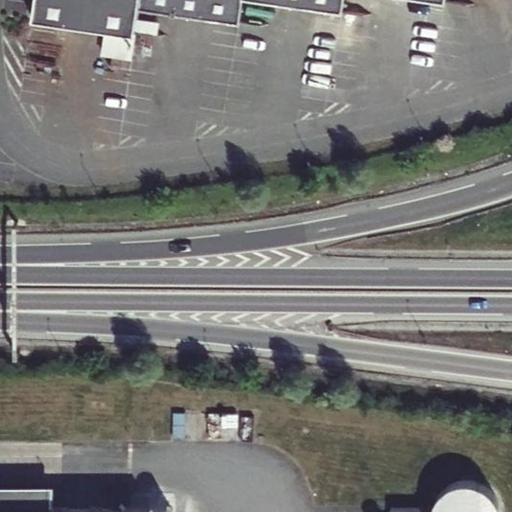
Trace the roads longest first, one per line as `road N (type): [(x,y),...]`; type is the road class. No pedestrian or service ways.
road 1 (trunk): [(511,183),(342,231),(0,260)]
road 2 (trunk): [(511,277),(0,270)]
road 3 (trunk): [(21,311),(511,373)]
road 4 (trunk): [(21,311),(511,313)]
